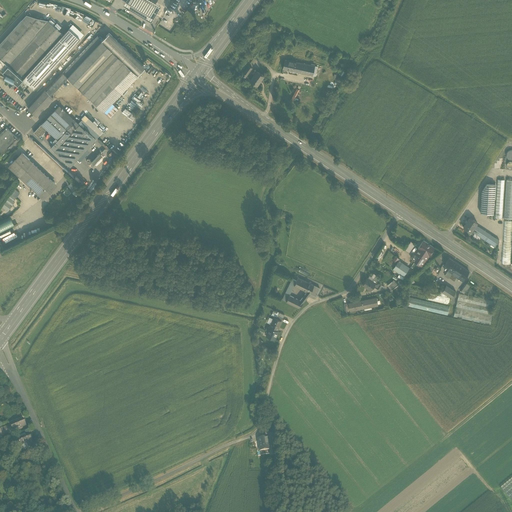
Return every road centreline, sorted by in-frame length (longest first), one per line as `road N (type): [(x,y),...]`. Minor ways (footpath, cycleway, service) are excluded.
road 1 (unclassified): [(82,511),(259,427),(288,327),(310,305),(351,286),(400,212)]
road 2 (primary): [(17,315),(169,111)]
road 3 (track): [(356,511),(511,383)]
road 4 (secondary): [(400,212),(250,110)]
road 5 (unclassified): [(10,368),(76,511)]
road 6 (secondary): [(511,287),(400,212)]
road 7 (track): [(298,143),(262,190),(260,260)]
